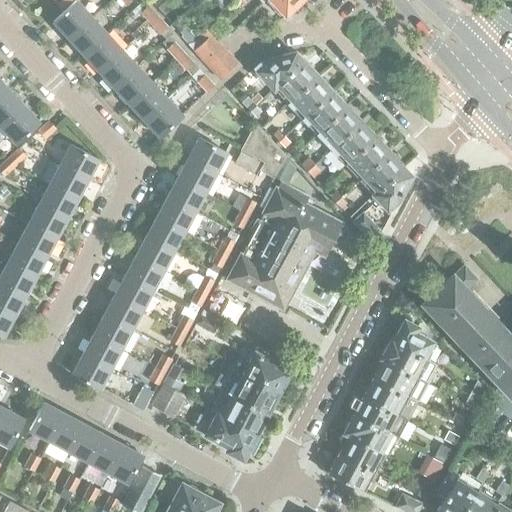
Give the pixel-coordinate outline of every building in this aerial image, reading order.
[(177,0),(163,0),(155,8),(163,16),(178,1),(177,0)] [(267,0),(266,1),(272,8),(275,5),(285,16),(301,0),(267,0)] [(91,17),(90,17),(75,1),(53,21),(68,38),(91,17)] [(156,18),(151,12),(146,7),(139,13),(149,24),(156,18)] [(106,34),(91,17),(68,38),(83,54),(106,34)] [(159,35),(166,28),(156,18),(149,24),(159,35)] [(189,41),(186,43),(206,65),(207,66),(225,50),(224,49),(204,27),(198,33),(189,41)] [(121,50),(106,34),(83,54),(98,71),(121,50)] [(176,60),(184,53),(173,42),(166,49),(176,60)] [(114,87),(136,66),(121,50),(98,71),(114,87)] [(225,50),(207,66),(220,80),(238,63),(237,63),(225,50)] [(184,53),(176,60),(187,70),(194,64),(184,53)] [(272,88),(302,61),(301,60),(302,57),(298,53),(295,54),(294,53),(269,59),(264,64),(261,61),(254,68),(272,88)] [(306,65),(304,63),(302,61),(272,88),(286,103),(315,75),(315,72),(310,66),(306,65)] [(151,83),(136,66),(114,87),(129,103),(151,83)] [(207,92),(214,86),(204,75),(197,81),(207,92)] [(324,81),(321,81),(315,75),(286,103),(301,118),(330,90),(330,87),(324,81)] [(166,99),(151,83),(129,103),(144,120),(166,99)] [(23,106),(8,90),(0,97),(0,126),(1,127),(23,106)] [(335,96),(332,93),(330,90),(301,118),(315,134),(344,106),(344,102),(338,96),(335,96)] [(249,110),(255,105),(247,97),(241,103),(249,110)] [(182,116),(166,99),(144,120),(159,137),(182,116)] [(262,112),(257,107),(255,105),(249,110),(256,118),(262,112)] [(38,123),(23,107),(23,106),(1,127),(16,144),(38,123)] [(349,111),(347,108),(344,106),(315,134),(329,149),(359,121),(358,121),(358,117),(353,111),(349,111)] [(48,121),(37,131),(44,138),(55,128),(48,121)] [(364,127),(361,124),(359,121),(329,149),(344,164),(373,136),(373,133),(367,127),(364,127)] [(254,124),(240,150),(264,163),(259,171),(262,172),(273,178),(273,177),(282,161),(285,155),(276,146),(262,131),(254,123),(254,124)] [(277,140),(283,135),(278,130),(272,135),(277,140)] [(290,142),(285,137),(283,135),(277,140),(284,148),(290,142)] [(378,142),(375,139),(373,136),(344,164),(358,179),(388,152),(387,151),(387,148),(381,142),(378,142)] [(188,157),(188,158),(214,172),(214,171),(225,152),(223,151),(200,138),(199,138),(188,157)] [(87,179),(97,159),(71,145),(60,165),(87,179)] [(7,159),(13,166),(24,156),(18,149),(7,159)] [(240,152),(234,163),(253,173),(259,162),(240,152)] [(392,157),(390,154),(388,152),(358,179),(372,194),(373,194),(402,167),(401,167),(401,163),(396,157),(392,157)] [(178,177),(203,191),(214,172),(188,158),(178,177)] [(305,171),(313,164),(308,158),(300,165),(305,171)] [(0,173),(3,176),(13,166),(7,159),(0,165),(0,173)] [(282,161),(273,177),(286,184),(295,168),(282,161)] [(320,171),(316,166),(313,164),(305,171),(312,179),(320,171)] [(76,199),(87,179),(60,165),(49,184),(76,199)] [(408,174),(403,168),(402,167),(373,194),(372,194),(373,195),(370,198),(377,205),(380,202),(387,210),(388,208),(391,208),(395,204),(396,202),(398,200),(409,179),(408,174)] [(178,177),(167,197),(193,211),(203,191),(178,177)] [(345,237),(346,234),(345,232),(345,228),(343,226),(340,224),(304,205),(309,196),(279,181),(262,213),(273,218),(250,261),(240,255),(227,279),(282,307),(313,249),(325,255),(333,240),(337,242),(339,242),(342,240),(345,237)] [(66,218),(76,199),(49,184),(39,204),(66,218)] [(334,202),(340,196),(335,191),(328,196),(334,202)] [(340,196),(334,202),(340,210),(347,204),(340,196)] [(167,197),(156,217),(183,231),(193,211),(167,197)] [(248,215),(254,204),(255,202),(247,197),(240,210),(248,215)] [(55,238),(66,218),(39,204),(28,223),(55,238)] [(241,228),(248,215),(240,210),(233,223),(241,228)] [(371,241),(380,232),(362,213),(353,222),(371,241)] [(156,217),(146,236),(172,250),(183,231),(156,217)] [(44,257),(55,238),(28,223),(18,243),(44,257)] [(146,236),(135,256),(162,270),(172,250),(146,236)] [(227,254),(234,241),(226,237),(219,250),(227,254)] [(34,277),(44,257),(18,243),(7,262),(34,277)] [(220,267),(227,254),(219,250),(212,263),(220,267)] [(511,312),(490,290),(488,292),(477,279),(488,268),(476,255),(470,260),(424,304),(474,358),(474,359),(475,362),(479,366),(482,367),(483,366),(511,397),(511,312)] [(135,256),(125,275),(151,289),(162,270),(135,256)] [(0,283),(23,296),(34,277),(7,262),(0,275),(0,283)] [(125,275),(114,295),(141,309),(147,298),(156,303),(161,295),(151,289),(125,275)] [(205,276),(198,289),(206,294),(213,280),(205,276)] [(0,309),(13,316),(23,296),(0,283),(0,309)] [(198,289),(191,302),(199,307),(206,294),(198,289)] [(114,295),(104,315),(130,329),(141,309),(114,295)] [(0,335),(2,336),(13,316),(0,309),(0,335)] [(199,314),(195,323),(213,333),(217,324),(201,315),(199,314)] [(104,315),(93,334),(120,348),(130,329),(104,315)] [(185,333),(192,320),(183,315),(176,328),(185,333)] [(391,339),(390,341),(427,361),(436,345),(439,340),(420,320),(416,327),(404,320),(393,340),(391,339)] [(178,346),(185,333),(176,328),(169,341),(178,346)] [(93,334),(83,354),(110,368),(120,348),(93,334)] [(390,341),(381,358),(427,383),(428,383),(437,366),(427,361),(390,341)] [(243,375),(277,393),(289,371),(255,352),(243,375)] [(83,354),(72,374),(99,388),(110,368),(83,354)] [(163,354),(155,368),(164,372),(171,359),(163,354)] [(383,360),(372,380),(416,403),(427,383),(381,358),(381,359),(383,360)] [(155,368),(149,380),(157,385),(164,372),(155,368)] [(266,414),(277,393),(243,375),(232,396),(266,414)] [(372,380),(363,398),(407,421),(416,403),(372,380)] [(485,400),(488,393),(477,380),(470,392),(485,400)] [(152,405),(172,416),(183,395),(163,384),(152,405)] [(152,392),(143,387),(142,387),(132,405),(143,412),(153,393),(152,392)] [(221,390),(210,411),(255,435),(266,414),(232,396),(221,390)] [(479,410),(485,400),(470,392),(465,403),(479,410)] [(363,398),(353,416),(391,436),(391,434),(398,438),(407,421),(363,398)] [(50,441),(64,414),(43,403),(30,430),(50,441)] [(3,409),(0,414),(0,441),(9,446),(23,420),(4,409),(3,409)] [(199,414),(192,427),(206,434),(205,435),(229,447),(227,451),(242,459),(255,435),(210,411),(207,409),(203,416),(199,414)] [(69,451),(83,425),(64,414),(50,441),(69,451)] [(462,427),(466,419),(466,418),(457,414),(453,422),(462,427)] [(353,416),(344,433),(349,436),(348,436),(378,452),(382,454),(383,455),(384,454),(382,453),(391,436),(353,416)] [(89,461),(103,435),(83,425),(69,451),(89,461)] [(481,425),(478,431),(486,436),(489,430),(481,425)] [(486,436),(494,441),(497,435),(489,430),(486,436)] [(108,472),(122,445),(103,435),(89,461),(108,472)] [(494,441),(501,446),(505,440),(497,435),(494,441)] [(348,436),(338,455),(374,474),(383,455),(382,454),(378,452),(348,436)] [(501,446),(509,451),(511,446),(511,444),(505,440),(501,446)] [(442,463),(450,449),(440,444),(433,458),(442,463)] [(128,482),(139,463),(142,456),(122,445),(108,472),(128,482)] [(24,467),(33,471),(40,458),(31,453),(24,467)] [(338,455),(329,473),(364,491),(374,474),(338,455)] [(439,470),(442,463),(433,458),(429,465),(439,470)] [(44,477),(53,482),(60,468),(51,464),(44,477)] [(132,485),(150,494),(160,474),(143,465),(132,485)] [(488,472),(481,468),(475,478),(482,482),(488,472)] [(448,470),(435,490),(444,495),(445,495),(457,476),(448,470)] [(63,487),(72,492),(79,479),(70,474),(63,487)] [(444,495),(434,511),(462,511),(477,489),(458,477),(459,477),(457,476),(445,495),(444,495)] [(171,505),(183,511),(213,511),(218,503),(199,493),(200,490),(192,485),(183,481),(171,505)] [(501,481),(495,491),(502,496),(508,485),(501,481)] [(83,498),(92,503),(99,490),(90,485),(83,498)] [(132,485),(123,503),(122,504),(123,504),(137,511),(140,511),(150,494),(132,485)] [(477,489),(462,511),(489,511),(497,501),(477,489)] [(408,511),(416,511),(421,504),(402,494),(396,506),(408,511)] [(109,496),(102,509),(108,511),(112,511),(118,500),(109,496)] [(6,508),(3,511),(30,511),(10,500),(9,501),(6,508)] [(497,501),(489,511),(511,511),(511,505),(510,509),(497,501)]
